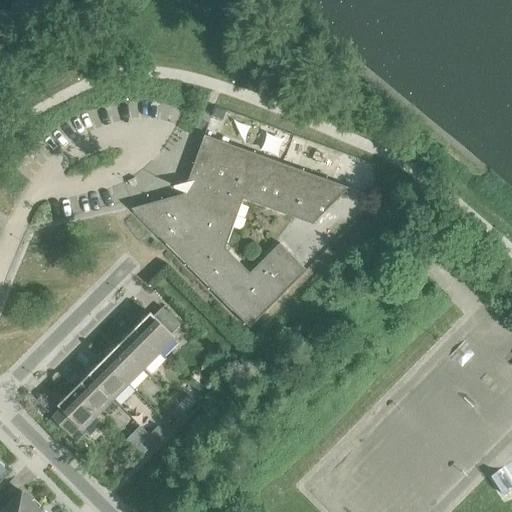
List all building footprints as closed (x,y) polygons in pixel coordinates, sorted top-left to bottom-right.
[(130,209),(248,328),(305,271),(278,244),(248,273),(224,249),(242,199),(311,225),(348,188),(203,135),(182,194),(130,209)] [(149,313),(133,329),(158,354),(174,338),(170,334),(179,326),(161,308),(152,317),(149,313)] [(133,329),(118,344),(143,369),(158,354),(133,329)] [(118,344),(102,359),(127,384),(143,369),(118,344)] [(102,359),(87,374),(112,399),(127,384),(102,359)] [(87,374),(72,390),(97,415),(112,399),(87,374)] [(97,415),(72,390),(56,405),(60,409),(51,418),(76,443),(85,434),(88,437),(104,422),(96,415),(97,415)] [(187,396),(178,405),(185,411),(194,403),(187,396)] [(185,411),(178,405),(169,414),(176,420),(185,411)] [(157,426),(148,435),(154,442),(163,433),(157,426)] [(154,442),(148,435),(139,444),(146,451),(154,442)] [(139,444),(133,450),(140,457),(146,451),(139,444)] [(0,511),(38,511),(40,511),(21,492),(5,508),(0,502),(0,511)]
